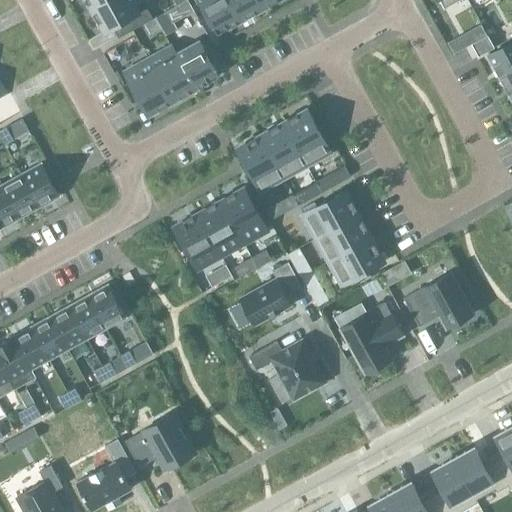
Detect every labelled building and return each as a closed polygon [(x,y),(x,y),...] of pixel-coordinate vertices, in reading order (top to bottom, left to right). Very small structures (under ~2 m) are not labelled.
[(86,0),(92,9),(107,0),(86,0)] [(107,0),(92,9),(105,32),(113,28),(122,23),(128,33),(133,31),(154,19),(153,19),(145,23),(134,4),(140,0),(107,0)] [(229,0),(199,0),(218,34),(241,21),(229,0)] [(259,0),(229,0),(241,21),(264,8),(259,0)] [(259,0),(264,8),(279,0),(259,0)] [(439,0),(444,9),(460,0),(439,0)] [(177,29),(174,22),(173,23),(171,19),(167,12),(156,17),(160,24),(166,35),(177,29)] [(488,36),(472,44),(479,57),(494,48),(488,36)] [(200,42),(176,55),(195,90),(218,77),(200,42)] [(511,43),(488,56),(499,75),(511,68),(511,43)] [(171,47),(148,60),(172,103),(195,90),(176,55),(171,47)] [(148,60),(125,73),(149,115),(172,103),(148,60)] [(511,68),(499,75),(509,94),(511,92),(511,68)] [(307,110),(283,123),(307,166),(331,153),(307,110)] [(283,123),(261,135),(284,179),(307,166),(283,123)] [(7,128),(0,131),(0,135),(5,145),(14,141),(7,128)] [(261,135),(237,149),(261,192),(284,179),(261,135)] [(41,165),(22,176),(39,207),(59,196),(41,165)] [(330,174),(316,182),(322,193),(336,185),(333,180),(330,174)] [(22,176),(3,186),(20,217),(39,207),(22,176)] [(316,182),(309,186),(315,197),(322,193),(316,182)] [(3,186),(0,187),(0,226),(1,228),(20,217),(3,186)] [(244,188),(220,201),(244,244),(268,231),(244,188)] [(346,192),(303,215),(316,239),(359,215),(346,192)] [(220,201),(198,214),(221,257),(244,244),(220,201)] [(198,214),(174,227),(198,270),(221,257),(198,214)] [(359,215),(316,239),(328,262),(372,238),(359,215)] [(372,238),(328,262),(342,286),(385,262),(372,238)] [(276,278),(239,298),(255,326),(271,317),(271,318),(277,315),(276,314),(292,305),(286,293),(301,285),(288,262),(272,271),(276,278)] [(426,286),(404,298),(419,327),(439,316),(446,328),(473,314),(451,275),(427,288),(426,286)] [(108,286),(88,297),(106,328),(125,317),(108,286)] [(88,297),(69,307),(87,339),(106,328),(88,297)] [(366,316),(341,330),(365,373),(391,359),(384,346),(403,336),(390,312),(385,302),(364,313),(366,316)] [(69,307),(50,318),(68,349),(87,339),(69,307)] [(50,318),(32,328),(49,359),(68,349),(50,318)] [(32,328),(13,339),(34,378),(35,378),(31,369),(49,359),(32,328)] [(13,339),(0,345),(0,360),(16,389),(34,378),(13,339)] [(277,341),(249,357),(257,370),(274,361),(294,398),(324,382),(302,342),(283,352),(277,341)] [(129,351),(121,356),(128,369),(136,364),(129,351)] [(0,360),(0,397),(16,389),(0,360)] [(110,362),(102,366),(109,379),(117,375),(110,362)] [(102,366),(94,371),(101,383),(109,379),(102,366)] [(75,388),(67,392),(74,405),(82,401),(75,388)] [(67,392),(59,397),(66,409),(74,405),(67,392)] [(34,404),(26,408),(33,421),(41,416),(34,404)] [(26,408),(18,412),(25,425),(33,421),(26,408)] [(174,414),(125,441),(138,463),(156,453),(158,457),(165,469),(195,453),(174,414)] [(511,427),(506,430),(506,429),(505,430),(505,431),(496,436),(506,455),(496,461),(511,489),(511,488),(511,427)] [(114,462),(76,483),(92,511),(105,503),(106,505),(106,506),(120,499),(119,497),(118,496),(132,489),(126,479),(122,472),(133,466),(120,441),(106,449),(114,462)] [(456,458),(454,459),(477,503),(478,502),(477,500),(480,498),(495,489),(497,492),(508,486),(510,489),(511,489),(496,461),(485,467),(474,448),(465,453),(465,452),(464,453),(464,454),(457,457),(457,456),(455,457),(456,458)] [(443,490),(432,495),(441,511),(460,511),(477,503),(454,459),(451,460),(450,460),(450,461),(443,465),(443,464),(442,465),(433,470),(443,490)] [(63,511),(53,493),(63,487),(53,469),(51,465),(40,472),(45,482),(17,497),(24,511),(63,511)] [(441,511),(432,495),(422,501),(411,482),(402,487),(400,487),(401,488),(394,492),(394,491),(392,492),(393,492),(390,494),(400,511),(441,511)] [(400,511),(390,494),(388,495),(388,494),(387,495),(387,496),(380,500),(380,499),(379,499),(379,500),(370,505),(373,511),(400,511)]
